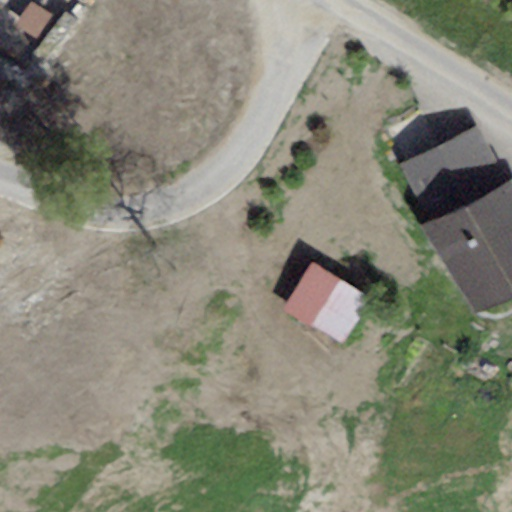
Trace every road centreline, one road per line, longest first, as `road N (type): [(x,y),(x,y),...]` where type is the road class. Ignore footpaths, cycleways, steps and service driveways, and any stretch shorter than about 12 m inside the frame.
road 1 (residential): [(0,180),(76,208),(150,211),(212,184),(255,121),(296,0)]
road 2 (residential): [(331,0),(511,102)]
